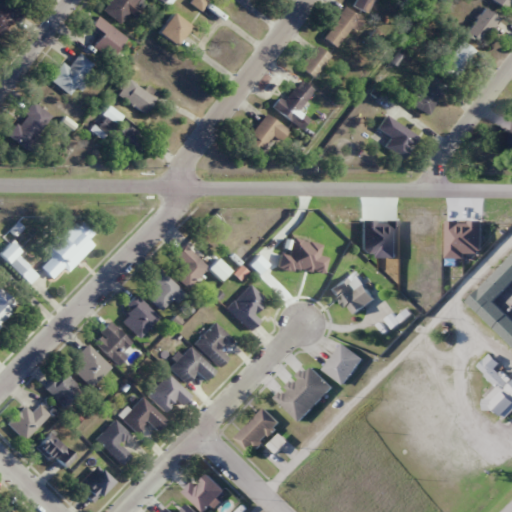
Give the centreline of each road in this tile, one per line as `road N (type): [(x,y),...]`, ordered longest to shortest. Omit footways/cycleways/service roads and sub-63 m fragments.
road 1 (residential): [(0,180),(511,189)]
road 2 (residential): [(0,389),(201,188)]
road 3 (residential): [(308,322),(121,511)]
road 4 (residential): [(174,188),(316,0)]
road 5 (residential): [(432,188),(511,78)]
